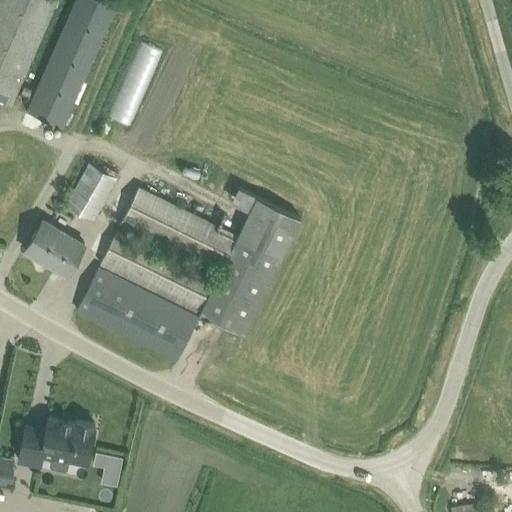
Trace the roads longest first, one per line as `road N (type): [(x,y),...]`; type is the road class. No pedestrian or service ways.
road 1 (unclassified): [(0,296),(162,383),(385,485)]
road 2 (unclassified): [(385,485),(448,392),(511,245)]
road 3 (unknown): [(0,272),(88,128),(41,109),(0,112)]
